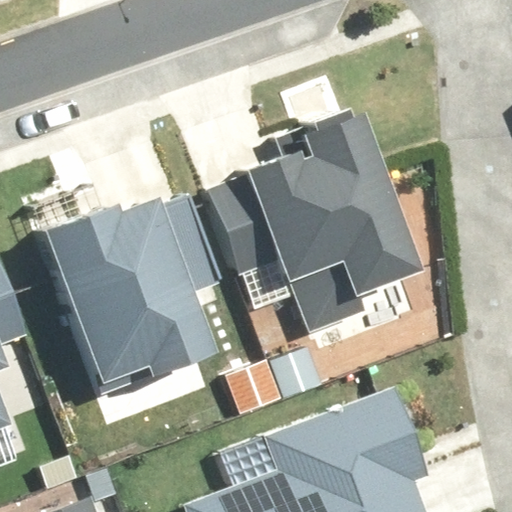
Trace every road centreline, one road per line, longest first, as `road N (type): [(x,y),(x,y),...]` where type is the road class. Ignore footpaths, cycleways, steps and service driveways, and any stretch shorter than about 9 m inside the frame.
road 1 (residential): [(511,403),(484,259),(465,0)]
road 2 (residential): [(0,63),(187,0)]
